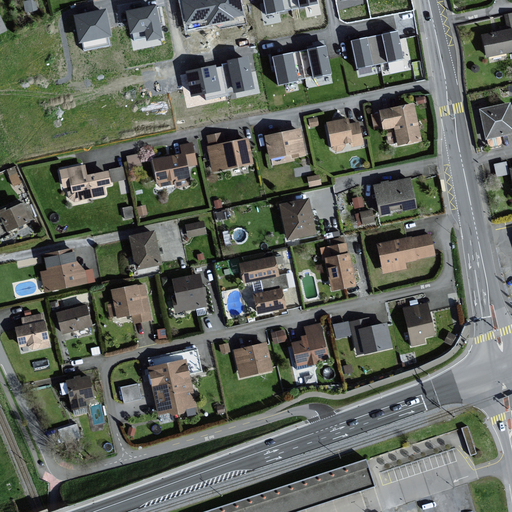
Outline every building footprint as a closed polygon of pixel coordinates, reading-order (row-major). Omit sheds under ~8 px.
[(242,14),(239,0),(192,0),(183,2),(188,29),(232,20),(231,16),(242,14)] [(282,0),(265,0),(268,12),(284,9),(282,0)] [(156,7),(129,12),(133,31),(146,29),(148,38),(161,35),(156,7)] [(109,34),(104,12),(77,17),(82,40),(109,34)] [(511,52),(511,38),(510,29),(481,35),(486,58),(511,52)] [(396,32),(383,35),(389,61),(402,58),(396,32)] [(366,39),(353,42),(359,67),(372,64),(366,39)] [(325,47),(309,50),(314,76),(330,73),(325,47)] [(292,54),(275,57),(280,83),(296,80),(292,54)] [(248,58),(229,62),(235,90),(253,87),(248,58)] [(215,67),(188,71),(192,93),(218,89),(215,67)] [(511,132),(511,107),(511,102),(481,108),(487,138),(511,132)] [(400,145),(422,140),(415,104),(381,110),(382,112),(372,114),(375,128),(384,127),(385,129),(395,127),(396,131),(388,133),(390,143),(399,141),(400,145)] [(337,151),(343,150),(346,146),(346,143),(351,142),(352,147),(364,144),(360,122),(351,124),(350,118),(328,122),(333,145),(333,148),(337,151)] [(301,128),(267,136),(272,158),(292,153),(293,158),(307,155),(301,128)] [(223,133),(208,136),(210,146),(208,146),(213,171),(254,163),(249,139),(225,144),(223,133)] [(183,153),(155,159),(160,185),(174,182),(175,187),(191,184),(188,166),(196,164),(192,143),(181,145),(183,153)] [(506,159),(495,162),(498,174),(509,171),(506,159)] [(109,167),(112,180),(126,177),(123,164),(109,167)] [(86,175),(84,165),(57,170),(62,192),(65,191),(68,203),(106,195),(105,188),(112,187),(109,171),(86,175)] [(410,179),(372,187),(379,217),(416,209),(410,179)] [(30,221),(19,197),(0,205),(0,215),(7,231),(30,221)] [(309,199),(282,205),(289,238),(316,233),(309,199)] [(372,207),(356,211),(359,223),(375,219),(372,207)] [(206,235),(203,222),(186,226),(188,239),(206,235)] [(162,264),(153,232),(129,238),(138,270),(162,264)] [(429,233),(376,244),(382,274),(406,269),(405,263),(434,257),(429,233)] [(355,286),(345,237),(332,240),(333,246),(321,249),(324,259),(326,258),(333,291),(355,286)] [(78,252),(72,253),(43,261),(46,271),(40,273),(46,295),(95,282),(92,269),(83,271),(78,252)] [(275,258),(240,265),(243,283),(278,277),(275,258)] [(200,274),(175,279),(178,297),(174,298),(176,311),(206,305),(200,274)] [(142,284),(110,290),(113,303),(106,304),(109,318),(115,316),(116,319),(132,316),(133,325),(150,321),(142,284)] [(281,290),(254,295),(257,314),(285,309),(281,290)] [(402,308),(411,346),(425,344),(424,339),(434,337),(436,331),(425,302),(402,308)] [(86,305),(55,312),(61,334),(91,327),(86,305)] [(21,327),(15,327),(20,355),(50,348),(44,322),(42,322),(41,314),(20,318),(21,327)] [(369,317),(334,325),(337,338),(354,335),(358,354),(393,347),(388,323),(371,326),(369,317)] [(304,342),(295,344),(300,363),(329,356),(321,323),(307,326),(309,334),(303,336),(304,342)] [(273,329),(274,340),(287,338),(286,328),(273,329)] [(455,336),(450,333),(445,341),(451,344),(455,336)] [(266,343),(235,350),(242,376),(273,369),(266,343)] [(185,359),(147,367),(159,415),(169,412),(173,416),(184,414),(186,409),(196,407),(185,359)] [(67,381),(74,410),(88,406),(87,399),(95,397),(90,376),(82,378),(81,375),(74,377),(74,379),(67,381)] [(120,385),(124,401),(143,397),(139,380),(120,385)] [(77,422),(65,425),(68,436),(80,433),(77,422)] [(468,426),(462,428),(471,455),(476,453),(468,426)] [(202,511),(282,511),(374,482),(366,459),(202,511)]
